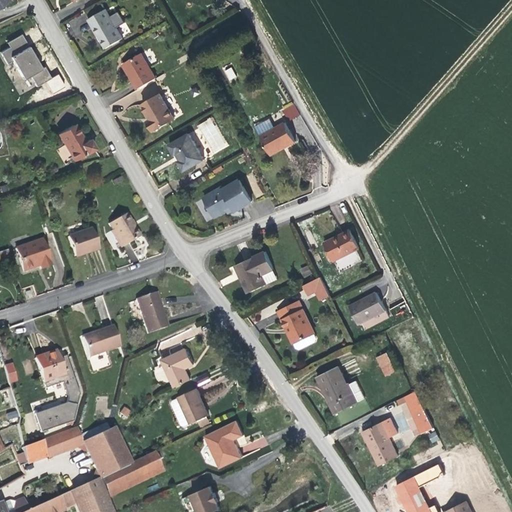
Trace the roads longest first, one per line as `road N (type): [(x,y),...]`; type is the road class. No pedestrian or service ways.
road 1 (track): [(511,497),(360,180),(511,9)]
road 2 (residential): [(187,255),(367,511)]
road 3 (residential): [(34,0),(187,255)]
road 4 (track): [(252,0),(360,180)]
road 5 (residential): [(0,320),(187,255)]
road 6 (residential): [(187,255),(360,180)]
road 7 (unknown): [(227,475),(320,443),(390,407)]
